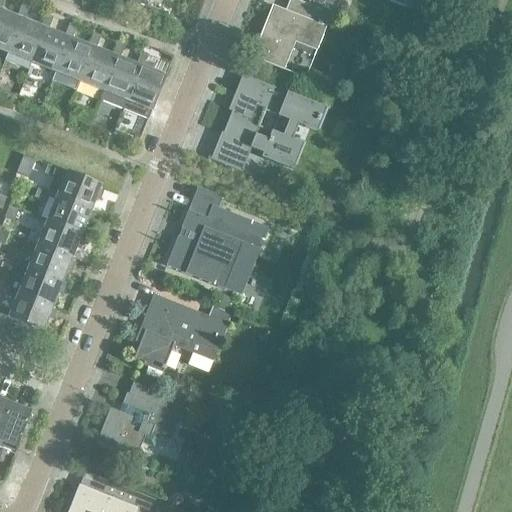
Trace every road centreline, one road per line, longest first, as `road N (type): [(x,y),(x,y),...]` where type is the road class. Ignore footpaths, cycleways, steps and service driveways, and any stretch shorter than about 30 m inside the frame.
road 1 (residential): [(72,390),(229,0)]
road 2 (residential): [(30,511),(72,390)]
